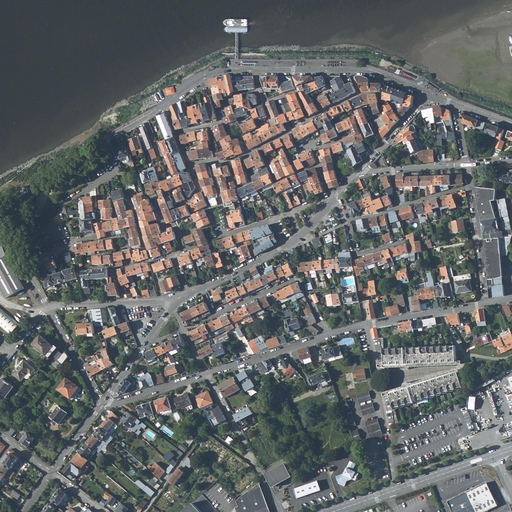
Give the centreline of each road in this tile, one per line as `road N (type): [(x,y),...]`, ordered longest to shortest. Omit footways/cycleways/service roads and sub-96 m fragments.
road 1 (residential): [(165,105),(227,71),(354,70)]
road 2 (residential): [(25,268),(14,237),(30,191),(106,138)]
road 3 (residential): [(396,487),(366,324)]
road 4 (track): [(255,464),(205,429),(143,511)]
road 5 (residential): [(261,147),(359,94),(354,70)]
road 6 (residential): [(346,220),(470,186)]
road 7 (residential): [(207,374),(327,335)]
